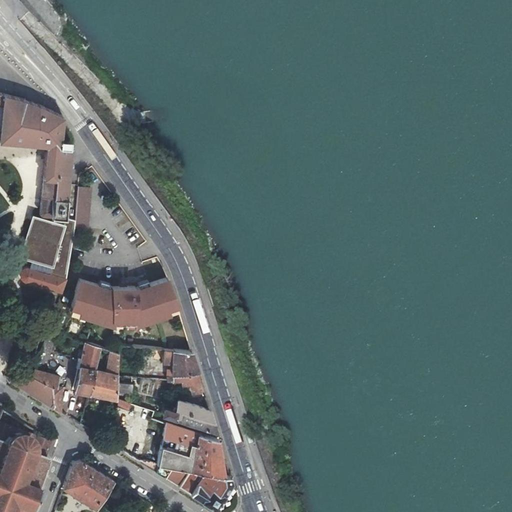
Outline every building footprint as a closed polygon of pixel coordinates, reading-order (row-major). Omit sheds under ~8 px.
[(0,121),(0,140),(4,141),(3,145),(14,146),(15,142),(48,146),(42,213),(44,216),(52,217),(55,217),(67,218),(70,184),(72,140),(67,120),(66,118),(64,116),(62,115),(59,114),(36,104),(0,93),(0,105),(2,106),(0,121)] [(52,220),(33,215),(21,257),(52,266),(49,274),(67,279),(75,227),(78,185),(75,185),(70,184),(67,218),(55,217),(52,217),(52,220)] [(91,186),(78,185),(75,227),(88,228),(91,186)] [(62,293),(67,279),(49,274),(31,269),(29,268),(27,268),(25,269),(23,271),(22,274),(22,276),(22,278),(24,280),(25,282),(62,293)] [(135,323),(168,312),(167,306),(176,303),(172,288),(166,277),(134,288),(134,287),(110,287),(110,288),(78,278),(70,305),(80,308),(78,313),(111,323),(111,322),(134,322),(134,323),(135,323)] [(168,312),(178,309),(176,303),(167,306),(168,312)] [(80,308),(70,305),(68,310),(78,313),(80,308)] [(49,330),(42,350),(51,353),(58,333),(49,330)] [(95,370),(101,347),(86,343),(85,342),(76,390),(89,393),(95,370)] [(132,355),(134,345),(120,344),(120,353),(132,355)] [(173,363),(173,374),(198,371),(195,361),(191,350),(174,350),(168,349),(164,349),(164,362),(173,363)] [(107,372),(95,370),(89,393),(116,398),(117,391),(118,382),(120,353),(112,351),(107,372)] [(22,367),(13,382),(53,407),(52,388),(46,384),(33,376),(34,375),(29,371),(22,367)] [(33,376),(46,384),(52,388),(53,407),(60,411),(62,388),(57,387),(59,377),(35,371),(34,375),(33,376)] [(203,390),(198,371),(173,374),(173,376),(173,381),(183,382),(194,380),(198,391),(203,390)] [(132,384),(118,382),(117,391),(131,394),(132,384)] [(129,410),(131,403),(131,401),(121,399),(119,407),(129,410)] [(164,407),(161,413),(216,430),(212,419),(209,409),(177,399),(175,410),(164,407)] [(149,432),(162,435),(165,421),(152,418),(154,411),(131,403),(129,410),(119,407),(116,423),(140,429),(137,441),(128,440),(125,452),(136,459),(155,471),(158,463),(162,445),(146,443),(149,432)] [(47,458),(44,456),(50,440),(1,410),(0,412),(0,511),(26,511),(44,466),(47,458)] [(187,468),(190,469),(198,432),(165,421),(162,435),(164,435),(162,445),(158,463),(173,466),(187,468)] [(223,475),(220,457),(217,437),(198,432),(190,469),(223,475)] [(112,479),(91,467),(79,459),(71,461),(62,487),(100,510),(112,479)] [(165,477),(173,466),(158,463),(155,471),(165,477)] [(187,468),(173,466),(165,477),(176,484),(187,468)] [(223,475),(190,469),(179,486),(192,494),(215,509),(232,482),(230,476),(223,475)]
